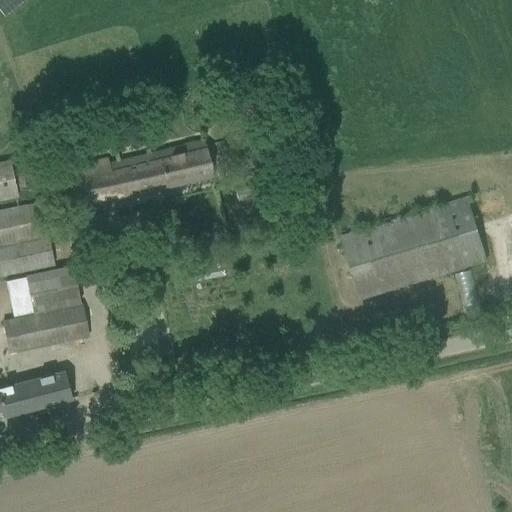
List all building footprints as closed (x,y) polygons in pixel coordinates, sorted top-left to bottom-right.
[(234,92),(238,109),(265,103),(260,85),(234,92)] [(68,169),(73,189),(77,209),(212,177),(203,141),(149,154),(148,150),(144,151),(145,155),(107,164),(106,160),(68,169)] [(9,161),(0,162),(0,199),(17,196),(9,161)] [(341,237),(354,280),(360,300),(486,261),(480,242),(467,199),(341,237)] [(40,203),(0,211),(0,276),(53,266),(40,203)] [(31,309),(31,310),(79,300),(71,266),(24,276),(25,282),(15,284),(21,311),(31,309)] [(81,306),(1,323),(8,354),(87,337),(81,306)] [(0,418),(71,400),(63,372),(0,388),(0,418)]
